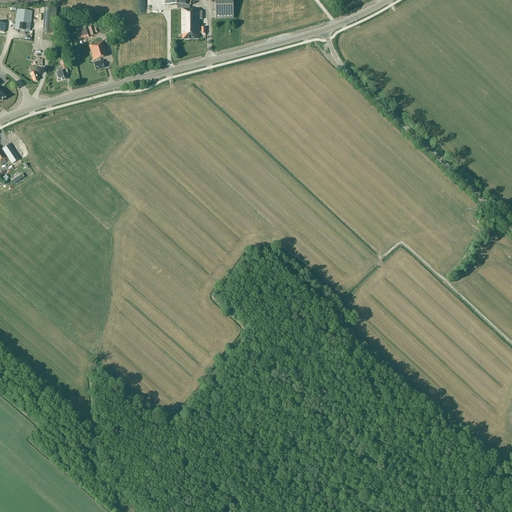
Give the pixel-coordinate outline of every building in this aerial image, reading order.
[(174,0),(174,5),(177,5),(177,8),(182,8),(182,39),(199,39),(199,33),(201,33),(201,34),(206,34),(206,27),(201,27),(201,31),(199,31),(199,19),(202,19),(202,16),(202,11),(199,11),(199,9),(194,9),(194,8),(190,8),(189,0),(174,0)] [(233,18),(233,0),(215,0),(215,18),(233,18)] [(56,9),(44,8),(42,33),(54,34),(56,9)] [(32,24),(30,24),(32,11),(17,9),(14,29),(29,31),(30,26),(32,26),(32,24)] [(76,28),(77,36),(87,34),(85,26),(76,28)] [(103,41),(89,45),(93,60),(96,60),(97,62),(93,63),(96,70),(105,68),(103,60),(100,61),(100,59),(107,56),(103,41)] [(60,58),(57,59),(58,61),(60,60),(62,67),(58,68),(57,70),(58,72),(55,73),(57,82),(66,79),(64,73),(67,72),(63,59),(62,56),(60,57),(60,58)] [(37,67),(30,69),(31,73),(30,73),(33,82),(38,81),(35,73),(38,72),(37,67)] [(0,163),(1,165),(9,160),(7,157),(9,156),(12,161),(16,158),(10,149),(3,154),(0,150),(0,163)]
